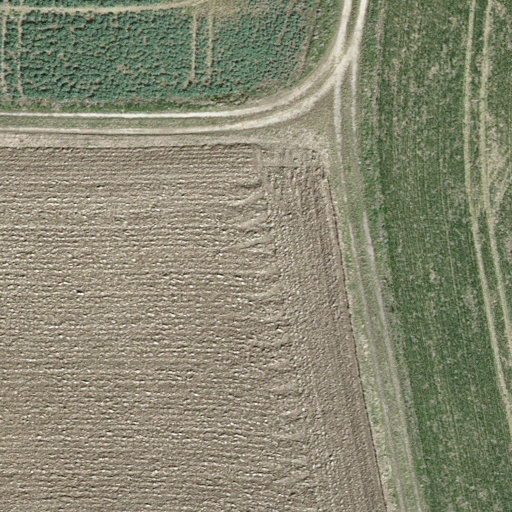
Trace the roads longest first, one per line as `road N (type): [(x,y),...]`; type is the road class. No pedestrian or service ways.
road 1 (track): [(346,58),(351,198),(405,511)]
road 2 (track): [(346,58),(316,95),(268,114),(0,127)]
